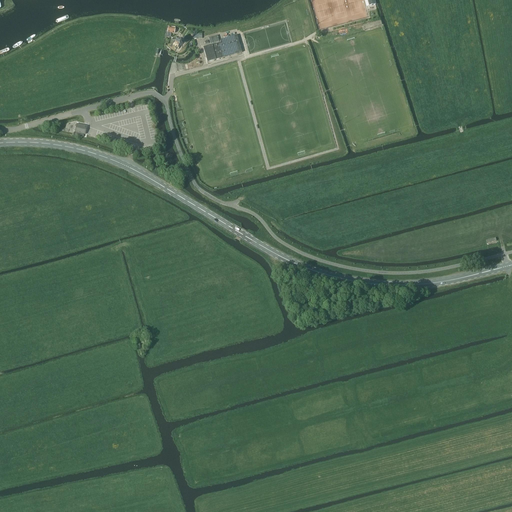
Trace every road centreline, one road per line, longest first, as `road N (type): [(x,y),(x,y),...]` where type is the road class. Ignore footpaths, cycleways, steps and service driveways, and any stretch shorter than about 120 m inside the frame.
road 1 (track): [(188,455),(511,362)]
road 2 (secondary): [(229,227),(297,264),(352,281),(424,284),(511,265)]
road 3 (secondary): [(229,227),(121,163),(42,143),(0,143)]
road 4 (unclassified): [(0,129),(151,92),(165,101)]
